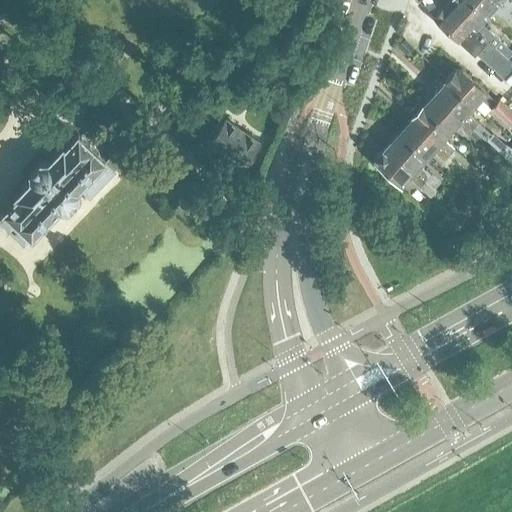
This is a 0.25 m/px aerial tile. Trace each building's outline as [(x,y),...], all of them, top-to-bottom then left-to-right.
[(487,17),(468,0),(450,0),(447,4),(507,58),(511,52),(511,51),(481,24),(487,17)] [(468,0),(487,17),(494,9),(511,25),(511,13),(497,0),(468,0)] [(511,0),(497,0),(511,13),(511,0)] [(511,62),(507,58),(447,4),(435,17),(474,52),(481,59),(482,58),(504,78),(511,69),(511,62)] [(174,72),(216,75),(217,62),(204,61),(204,73),(187,72),(188,60),(175,59),(174,72)] [(204,61),(188,60),(187,72),(204,73),(204,61)] [(445,78),(475,105),(481,99),(490,107),(489,108),(511,127),(511,125),(511,111),(498,98),(496,101),(486,92),(487,91),(461,67),(455,67),(445,78)] [(475,105),(445,78),(432,93),(480,135),(482,137),(488,131),(468,113),(472,109),(480,116),(482,112),(475,105)] [(432,93),(420,107),(450,133),(457,125),(475,141),(480,135),(432,93)] [(420,107),(409,119),(448,154),(465,170),(470,164),(444,139),(450,133),(420,107)] [(207,142),(225,155),(222,159),(232,167),(235,162),(241,166),(259,141),(225,117),(207,142)] [(448,154),(409,119),(397,132),(427,159),(433,151),(443,160),(448,154)] [(0,222),(12,234),(8,239),(16,247),(21,243),(23,245),(26,242),(25,240),(29,236),(30,237),(58,208),(60,210),(67,210),(80,196),(80,188),(88,196),(120,163),(111,154),(106,159),(77,131),(65,144),(63,142),(46,159),(40,158),(27,171),(28,178),(13,194),(15,196),(1,210),(3,212),(0,215),(0,222)] [(397,132),(385,146),(435,190),(436,189),(435,188),(441,182),(431,173),(430,174),(421,166),(427,159),(397,132)] [(435,190),(385,146),(373,159),(402,185),(410,177),(430,195),(435,190)] [(480,184),(468,197),(478,205),(478,206),(490,193),(480,184)] [(478,205),(468,197),(458,208),(459,209),(465,215),(467,217),(478,205)] [(465,215),(459,209),(444,225),(450,230),(465,215)]
